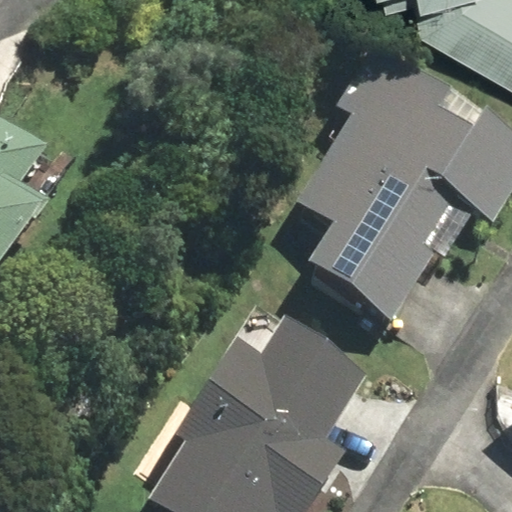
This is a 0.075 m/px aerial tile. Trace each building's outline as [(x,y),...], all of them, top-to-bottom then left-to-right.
[(511,0),(417,0),(422,26),(511,82),(511,0)] [(511,195),(511,149),(367,61),(273,213),(323,244),(299,284),(386,337),(430,265),(421,260),(448,215),(486,238),(511,195)] [(0,269),(39,216),(14,198),(44,158),(0,126),(0,269)] [(175,463),(144,511),(309,511),(340,464),(320,452),(361,386),(277,334),(253,373),(226,356),(163,456),(175,463)] [(511,511),(511,416),(501,425),(511,438),(511,511)]
